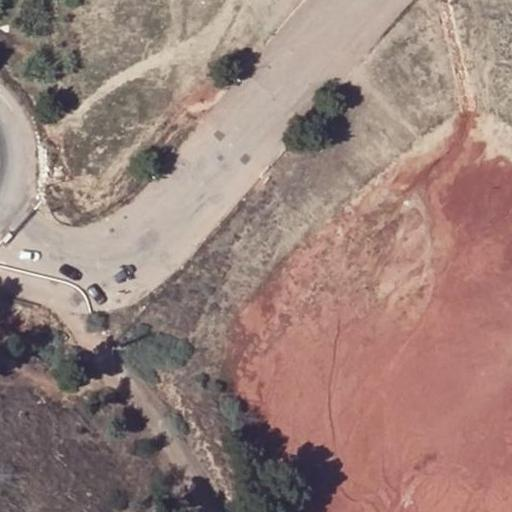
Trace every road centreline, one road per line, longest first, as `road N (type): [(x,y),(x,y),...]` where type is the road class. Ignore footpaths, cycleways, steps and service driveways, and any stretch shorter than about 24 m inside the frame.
road 1 (track): [(0,279),(65,310),(184,460),(209,511)]
road 2 (unclassified): [(3,209),(79,249),(115,253),(165,225),(231,150)]
